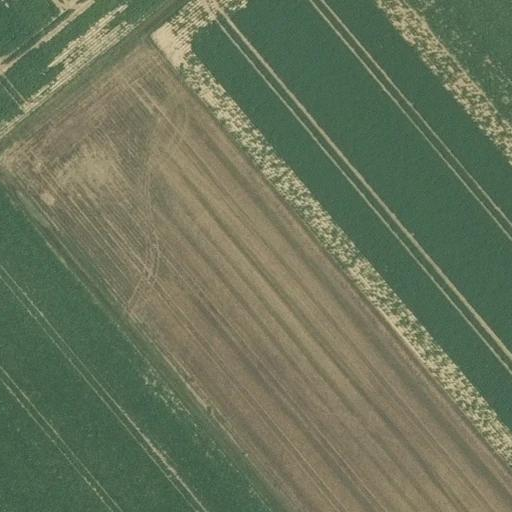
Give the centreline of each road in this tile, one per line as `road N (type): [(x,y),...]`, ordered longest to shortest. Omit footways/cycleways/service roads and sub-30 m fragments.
road 1 (track): [(0,175),(279,511)]
road 2 (track): [(0,158),(190,0)]
